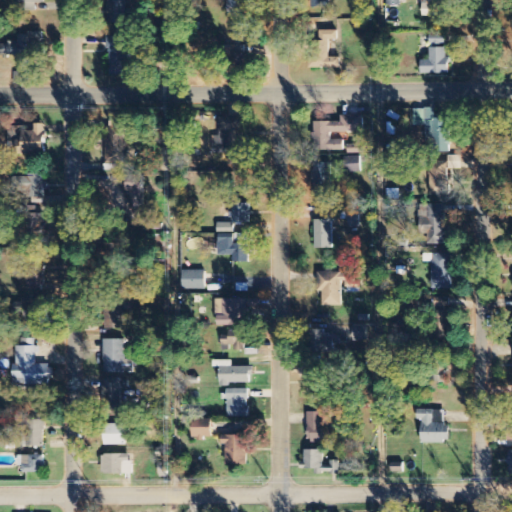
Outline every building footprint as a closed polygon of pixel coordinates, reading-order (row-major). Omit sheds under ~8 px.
[(44,0),(16,0),(16,10),(37,10),(37,3),(44,3),(44,0)] [(110,0),(110,24),(128,24),(128,0),(110,0)] [(227,0),(227,17),(248,17),(248,0),(227,0)] [(329,0),(310,0),(310,9),(329,9),(329,0)] [(446,0),(416,0),(417,0),(422,0),(423,17),(447,17),(446,0)] [(311,69),(341,69),(341,58),(330,58),(330,41),(338,41),(338,31),(320,31),(320,42),(311,42),(311,69)] [(0,43),(0,53),(44,53),(43,34),(19,34),(19,43),(0,43)] [(447,75),(447,36),(429,35),(429,47),(430,47),(430,61),(421,61),(421,75),(447,75)] [(109,76),(128,76),(128,61),(129,61),(130,37),(110,37),(109,76)] [(224,37),(223,61),(247,61),(247,38),(224,37)] [(449,153),(449,119),(435,119),(435,110),(414,110),(414,127),(426,127),(426,154),(449,153)] [(316,123),(317,152),(344,151),(343,140),(331,141),(331,133),(364,133),(364,116),(342,116),(342,123),(316,123)] [(241,117),(219,118),(220,137),(213,137),(213,154),(242,153),(241,117)] [(108,122),(107,162),(124,163),(126,123),(108,122)] [(17,154),(45,155),(46,125),(35,124),(35,130),(12,129),(12,142),(17,142),(17,154)] [(345,174),(361,173),(360,157),(345,158),(345,174)] [(331,163),(313,164),(313,196),(332,196),(331,163)] [(431,193),(447,192),(446,163),(430,163),(431,193)] [(45,199),(46,177),(14,176),(13,186),(5,186),(5,197),(45,199)] [(144,209),(144,177),(128,177),(128,209),(144,209)] [(250,224),(250,205),(233,204),(232,224),(250,224)] [(426,245),(447,245),(448,208),(427,207),(426,245)] [(347,228),(346,237),(357,238),(361,216),(343,213),(340,227),(347,228)] [(45,237),(44,214),(22,215),(23,238),(45,237)] [(333,251),(332,221),(314,222),(316,252),(333,251)] [(234,234),(235,224),(218,224),(217,233),(234,234)] [(219,256),(233,256),(233,263),(250,263),(251,245),(235,245),(235,240),(219,239),(219,256)] [(123,263),(123,244),(105,245),(106,264),(123,263)] [(452,255),(433,255),(432,290),(451,290),(452,255)] [(183,272),(183,291),(206,290),(205,271),(183,272)] [(43,293),(44,272),(38,272),(38,275),(29,275),(29,293),(43,293)] [(343,307),(343,289),(362,289),(361,273),(321,274),(322,307),(343,307)] [(106,330),(125,330),(126,297),(107,297),(106,330)] [(254,307),(254,301),(217,300),(217,326),(247,327),(248,307),(254,307)] [(450,313),(430,312),(429,340),(450,341),(450,313)] [(368,328),(354,328),(354,341),(368,341),(368,328)] [(223,337),(223,345),(234,345),(233,352),(247,352),(247,332),(230,331),(229,337),(223,337)] [(326,331),(310,331),(310,353),(338,352),(338,335),(326,336),(326,331)] [(49,386),(49,365),(37,365),(38,340),(17,339),(16,385),(49,386)] [(126,340),(104,341),(105,374),(134,373),(134,360),(126,361),(126,340)] [(252,385),(252,368),(233,368),(233,362),(221,362),(221,385),(252,385)] [(122,410),(121,381),(103,382),(104,411),(122,410)] [(227,418),(250,418),(249,391),(227,391),(227,418)] [(422,444),(450,444),(450,425),(445,425),(445,411),(418,411),(418,421),(422,421),(422,444)] [(309,443),(334,443),(334,426),(324,426),(324,413),(308,413),(309,443)] [(45,447),(44,421),(24,421),(25,448),(45,447)] [(213,421),(194,421),(194,439),(213,439),(213,421)] [(127,446),(126,425),(105,426),(105,446),(127,446)] [(226,466),(245,467),(246,436),(222,436),(222,446),(227,446),(226,466)] [(340,472),(340,463),(324,464),(323,451),(304,451),(304,472),(340,472)] [(132,475),(132,455),(102,456),(103,476),(132,475)] [(21,474),(45,474),(44,456),(20,457),(21,474)]
